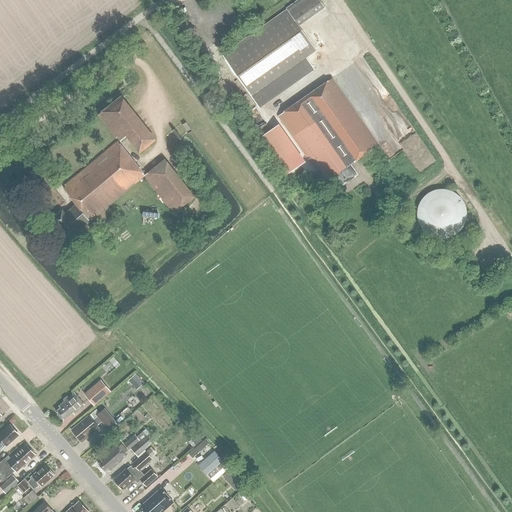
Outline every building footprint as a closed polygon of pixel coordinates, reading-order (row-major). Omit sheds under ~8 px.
[(322,8),(316,0),(296,0),(284,9),(285,10),(221,56),(249,96),(313,50),(296,26),(322,8)] [(376,145),(330,80),(276,118),(310,165),(312,164),(316,169),(317,168),(326,181),(329,178),(336,188),(355,175),(348,165),(376,145)] [(127,94),(100,111),(119,141),(129,135),(140,152),(157,141),(127,94)] [(95,155),(101,150),(88,134),(82,139),(95,155)] [(78,235),(75,231),(143,175),(116,143),(64,186),(65,188),(61,191),(74,206),(63,215),(59,211),(49,219),(68,243),(78,235)] [(145,174),(175,213),(197,196),(167,158),(145,174)] [(417,209),(416,215),(417,222),(420,228),(424,233),(429,237),(435,239),(441,240),(448,239),(453,237),(459,233),(463,228),(465,222),(466,215),(465,209),(463,203),(459,198),(453,194),(448,191),(441,191),(435,191),(429,194),(424,198),(420,203),(417,209)] [(113,357),(109,361),(116,368),(120,365),(113,357)] [(135,374),(127,381),(136,390),(143,383),(135,374)] [(84,395),(94,406),(110,392),(101,381),(84,395)] [(72,413),(73,414),(84,405),(74,393),(69,398),(66,397),(63,399),(64,402),(58,407),(60,408),(56,412),(63,420),(72,413)] [(89,416),(88,416),(71,430),(81,442),(99,428),(97,426),(101,422),(106,429),(115,422),(104,408),(99,413),(96,410),(89,416)] [(0,450),(5,446),(6,447),(19,436),(10,426),(0,434),(0,450)] [(124,429),(116,435),(122,441),(129,435),(124,429)] [(152,443),(146,436),(142,431),(135,436),(135,435),(124,444),(129,451),(131,449),(137,456),(152,443)] [(197,434),(191,440),(196,446),(203,440),(197,434)] [(192,458),(209,443),(205,438),(188,454),(192,458)] [(126,456),(123,453),(127,451),(121,444),(118,447),(116,445),(100,460),(101,462),(98,464),(104,471),(107,469),(109,471),(126,456)] [(27,463),(34,456),(26,446),(13,457),(14,458),(8,463),(5,460),(0,464),(0,468),(1,470),(8,477),(15,471),(21,465),(22,467),(23,466),(27,464),(28,464),(27,463)] [(126,470),(114,480),(123,490),(134,480),(137,483),(140,480),(144,476),(139,470),(151,459),(145,452),(126,470)] [(163,473),(169,481),(192,466),(187,457),(163,473)] [(221,462),(206,475),(210,479),(225,466),(221,462)] [(39,485),(41,487),(54,476),(50,471),(49,471),(45,466),(38,473),(36,473),(31,477),(33,478),(27,483),(33,490),(39,485)] [(151,470),(140,480),(146,487),(157,477),(151,470)] [(229,471),(222,477),(226,481),(232,475),(229,471)] [(19,481),(14,476),(1,488),(6,494),(19,481)] [(24,481),(18,486),(24,493),(30,488),(24,481)] [(161,511),(172,503),(161,490),(143,505),(145,507),(141,511),(142,511),(161,511)] [(70,508),(71,509),(67,511),(53,511),(44,503),(34,511),(89,511),(90,511),(79,500),(70,508)]
